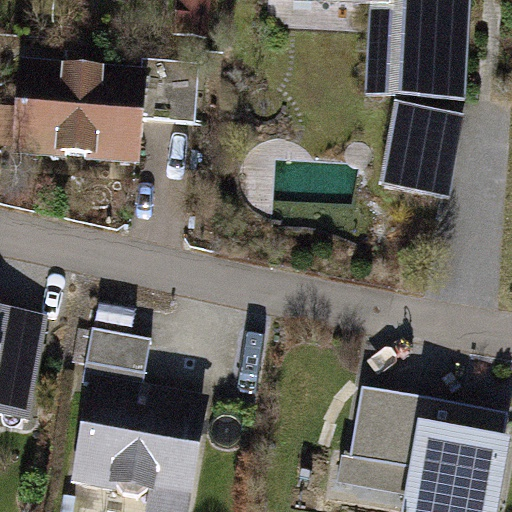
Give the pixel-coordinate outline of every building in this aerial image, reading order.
[(217,0),(181,0),(180,36),(216,38),(217,0)] [(454,211),(472,109),(479,0),(266,0),(266,2),(382,12),(374,101),(401,103),(384,199),(454,211)] [(149,81),(30,71),(27,111),(0,108),(0,157),(152,170),(155,128),(207,132),(212,74),(150,69),(149,81)] [(58,333),(0,323),(0,450),(4,451),(6,438),(40,443),(58,333)] [(161,347),(103,336),(75,480),(165,498),(161,511),(199,511),(219,407),(151,394),(161,347)] [(433,404),(365,392),(353,462),(419,473),(412,511),(495,511),(511,418),(511,416),(463,408),(458,437),(428,432),(433,404)]
